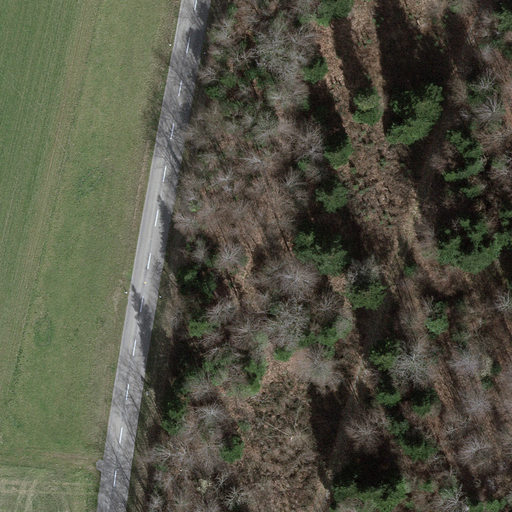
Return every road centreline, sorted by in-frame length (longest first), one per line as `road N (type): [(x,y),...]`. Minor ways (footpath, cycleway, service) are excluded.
road 1 (track): [(307,511),(384,254),(495,0)]
road 2 (secondary): [(196,0),(118,511)]
road 3 (track): [(0,447),(123,466)]
